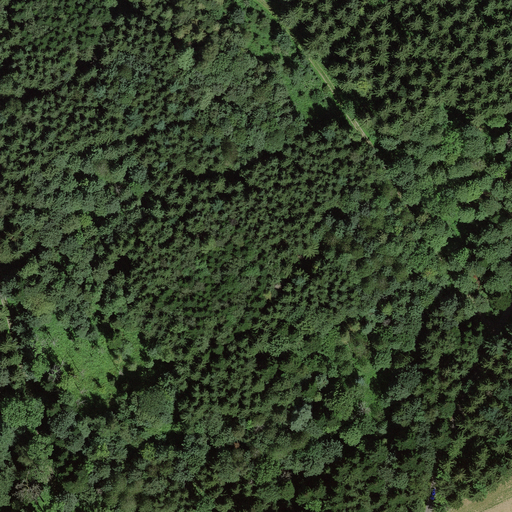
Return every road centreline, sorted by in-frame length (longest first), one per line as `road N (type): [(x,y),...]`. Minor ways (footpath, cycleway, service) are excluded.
road 1 (track): [(494,325),(275,9),(258,0)]
road 2 (residential): [(511,291),(447,427),(428,511)]
road 3 (track): [(0,312),(45,511)]
